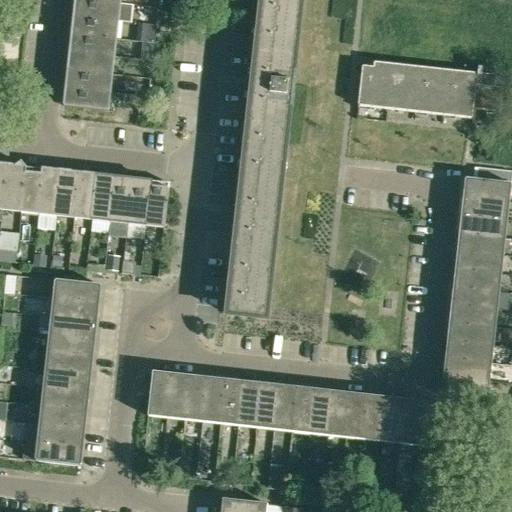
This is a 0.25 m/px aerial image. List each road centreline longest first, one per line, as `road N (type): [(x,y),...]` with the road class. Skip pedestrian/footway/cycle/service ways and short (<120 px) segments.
road 1 (residential): [(181,357),(426,384),(447,191),(340,178)]
road 2 (residential): [(218,0),(200,170)]
road 3 (residential): [(130,351),(114,503)]
road 4 (residential): [(200,170),(48,154)]
road 5 (residential): [(200,170),(186,307)]
